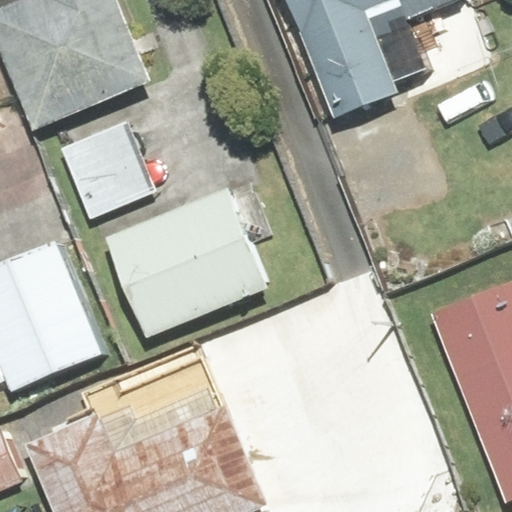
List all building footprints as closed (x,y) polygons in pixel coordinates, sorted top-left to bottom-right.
[(2,0),(0,1),(0,9),(46,129),(179,78),(148,0),(2,0)] [(307,0),(350,112),(422,84),(399,24),(435,10),(431,0),(307,0)] [(65,149),(89,212),(168,182),(144,119),(65,149)] [(253,175),(121,225),(160,326),(292,275),(253,175)] [(0,258),(0,329),(22,386),(115,351),(69,232),(0,258)] [(511,287),(443,317),(511,474),(511,287)] [(126,406),(36,445),(64,511),(242,511),(289,492),(243,386),(137,432),(126,406)] [(0,432),(0,498),(41,482),(18,425),(0,432)]
